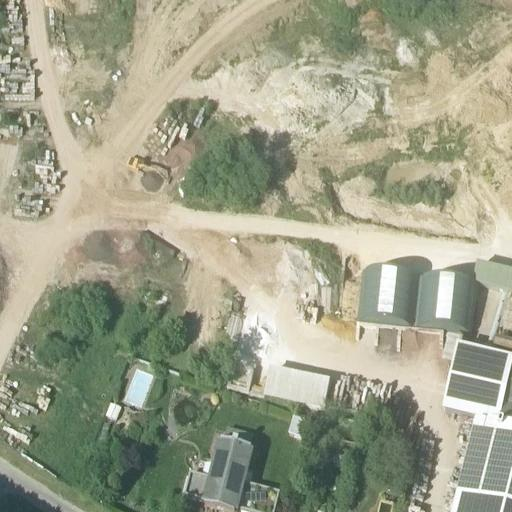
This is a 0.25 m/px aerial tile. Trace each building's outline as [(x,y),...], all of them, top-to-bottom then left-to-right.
[(446,417),(479,423),(455,511),(511,511),(511,365),(458,353),(446,417)] [(264,370),(257,400),(318,414),(325,384),(264,370)] [(252,441),(228,435),(225,447),(234,449),(235,448),(240,449),(239,451),(249,453),(252,441)] [(206,505),(205,510),(210,511),(236,511),(246,474),(252,454),(249,453),(239,451),(240,449),(235,448),(234,449),(225,447),(222,446),(216,466),(206,505)] [(206,480),(190,476),(184,499),(206,505),(216,466),(210,465),(206,480)] [(252,476),(246,474),(243,487),(249,488),(252,476)] [(249,488),(243,487),(236,511),(275,511),(280,496),(249,488)]
